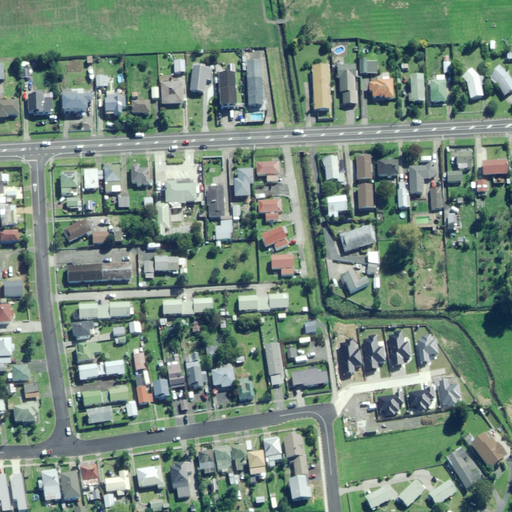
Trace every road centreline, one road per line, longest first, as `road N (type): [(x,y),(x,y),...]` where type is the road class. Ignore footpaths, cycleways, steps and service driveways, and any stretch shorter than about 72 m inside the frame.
road 1 (secondary): [(511,123),(35,149)]
road 2 (residential): [(35,149),(45,310),(66,450)]
road 3 (residential): [(319,416),(306,411),(66,450)]
road 4 (residential): [(319,416),(352,389),(431,376)]
